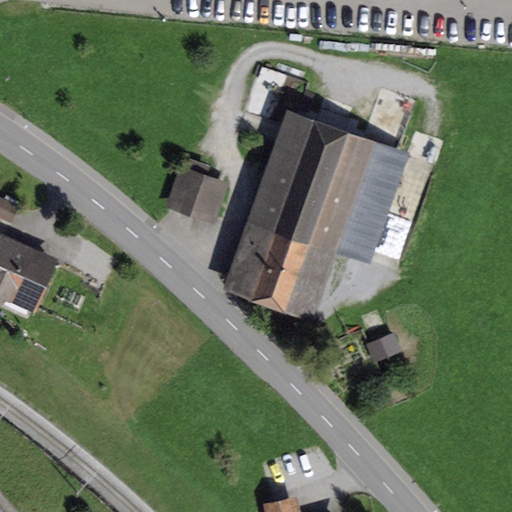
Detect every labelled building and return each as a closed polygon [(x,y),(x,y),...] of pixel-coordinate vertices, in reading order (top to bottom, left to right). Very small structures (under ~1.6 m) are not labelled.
[(345,252),(381,154),(293,122),(257,221),(261,223),(241,279),(303,301),(323,245),(345,252)] [(213,214),(223,187),(182,172),(172,199),(213,214)] [(0,216),(10,221),(16,206),(0,198),(0,216)] [(24,313),(50,258),(0,235),(0,293),(6,296),(3,301),(6,305),(24,313)] [(376,362),(404,349),(396,332),(368,344),(376,362)]
